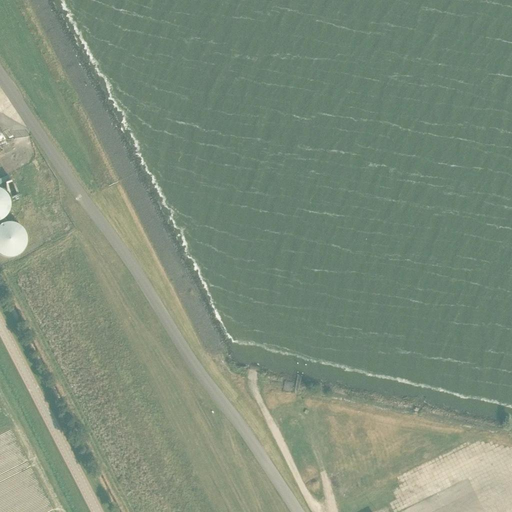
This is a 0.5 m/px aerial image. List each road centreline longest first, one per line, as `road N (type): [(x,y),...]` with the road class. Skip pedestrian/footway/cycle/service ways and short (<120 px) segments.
road 1 (unclassified): [(301,511),(0,72)]
road 2 (tertiary): [(97,511),(0,322)]
